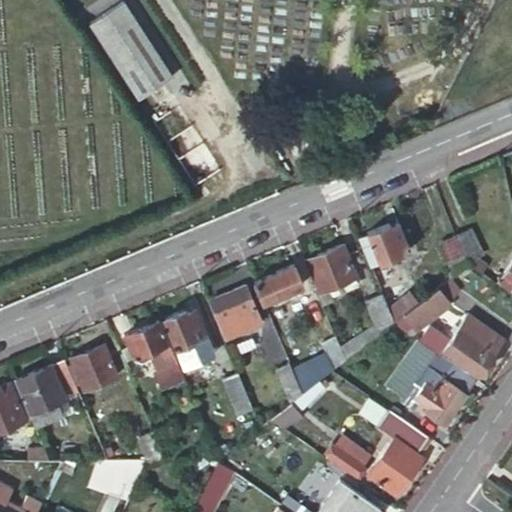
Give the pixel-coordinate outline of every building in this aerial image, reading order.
[(89,23),(136,99),(171,78),(124,1),(89,23)] [(368,233),(359,236),(370,265),(409,249),(397,222),(390,225),(388,222),(367,231),(368,233)] [(468,264),(481,273),(488,263),(477,256),(482,250),(471,228),(456,234),(468,264)] [(468,264),(456,234),(440,240),(453,270),(468,264)] [(341,243),(307,257),(317,281),(312,284),(320,303),(332,298),(330,295),(352,287),(348,278),(356,275),(341,243)] [(511,259),(498,279),(511,288),(511,259)] [(293,263),(254,280),(262,301),(297,286),(300,293),(305,290),(293,263)] [(450,278),(438,287),(450,302),(462,293),(450,278)] [(400,283),(381,293),(388,306),(407,293),(400,283)] [(245,284),(210,298),(227,336),(261,321),(245,284)] [(395,319),(421,339),(437,351),(444,341),(422,324),(450,303),(450,302),(438,287),(415,304),(395,319)] [(378,330),(395,319),(388,306),(381,293),(364,300),(375,324),(339,346),(345,357),(379,332),(378,330)] [(388,306),(395,319),(415,304),(407,293),(388,306)] [(185,307),(164,316),(187,371),(198,366),(193,356),(212,348),(194,307),(186,310),(185,307)] [(455,358),(477,374),(503,338),(467,313),(443,349),(455,358)] [(181,393),(189,390),(160,318),(124,333),(136,361),(142,363),(160,355),(165,368),(160,370),(160,371),(157,373),(162,384),(165,382),(166,385),(175,381),(181,393)] [(321,343),(334,367),(345,357),(339,346),(335,336),(321,343)] [(446,422),(475,379),(474,378),(452,362),(437,351),(421,339),(389,385),(405,396),(402,399),(412,405),(417,397),(431,406),(429,410),(446,422)] [(105,342),(70,356),(83,388),(119,374),(105,342)] [(76,385),(65,358),(15,378),(34,425),(63,413),(57,400),(67,396),(64,390),(76,385)] [(275,368),(290,402),(301,392),(288,362),(275,368)] [(237,412),(251,406),(237,371),(223,376),(237,412)] [(9,381),(0,384),(0,428),(6,427),(9,432),(13,430),(11,424),(26,418),(9,381)] [(405,420),(395,434),(418,451),(428,436),(405,420)] [(138,436),(147,459),(149,462),(163,456),(152,430),(138,436)] [(424,455),(418,451),(395,434),(367,471),(397,492),(424,455)] [(326,457),(353,475),(363,462),(336,443),(326,457)] [(48,458),(43,446),(13,447),(13,458),(48,458)] [(317,511),(376,511),(381,506),(341,478),(317,511)] [(0,511),(35,511),(41,501),(27,494),(21,507),(0,495),(0,511)]
